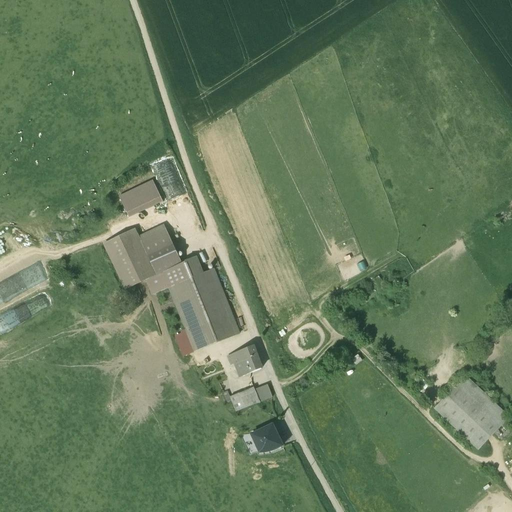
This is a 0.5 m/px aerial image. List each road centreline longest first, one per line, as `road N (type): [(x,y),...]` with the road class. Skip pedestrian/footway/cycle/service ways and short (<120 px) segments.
road 1 (residential): [(339,511),(226,272),(181,149)]
road 2 (track): [(181,149),(133,0)]
